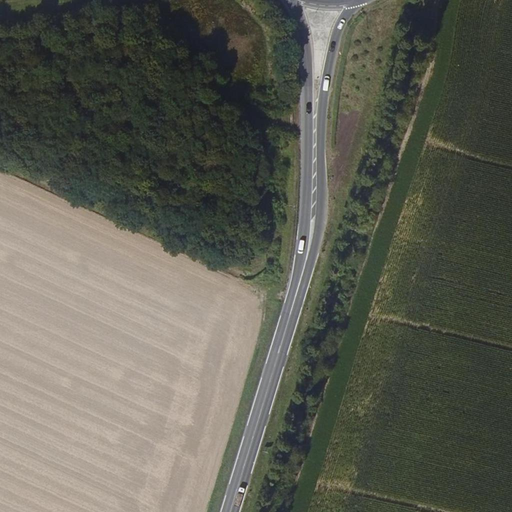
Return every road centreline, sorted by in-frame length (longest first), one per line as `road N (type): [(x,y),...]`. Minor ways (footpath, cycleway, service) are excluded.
road 1 (secondary): [(306,257),(321,203),(322,92),(336,31),(358,0)]
road 2 (secondary): [(229,511),(306,257)]
road 3 (secondary): [(290,0),(306,58),(306,257)]
